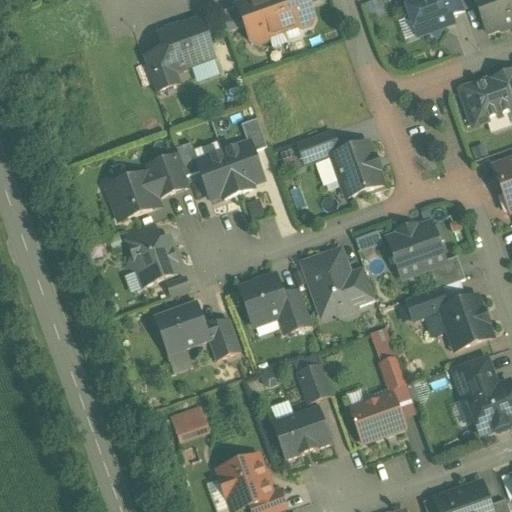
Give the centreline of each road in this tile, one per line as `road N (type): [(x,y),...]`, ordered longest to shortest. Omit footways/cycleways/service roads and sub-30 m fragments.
road 1 (tertiary): [(121,511),(0,177)]
road 2 (residential): [(231,249),(268,253),(416,201)]
road 3 (residential): [(330,489),(406,488),(511,451)]
road 4 (residential): [(467,185),(511,308)]
